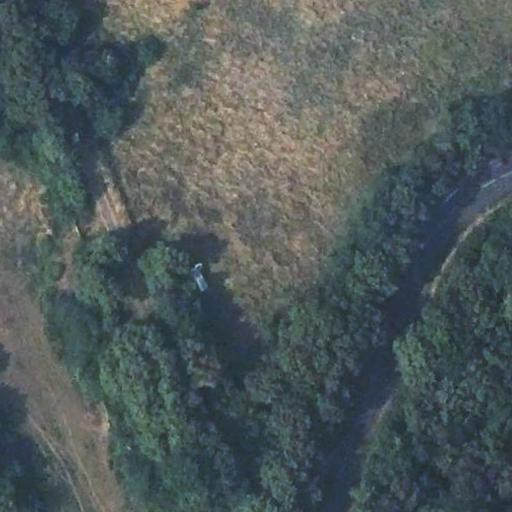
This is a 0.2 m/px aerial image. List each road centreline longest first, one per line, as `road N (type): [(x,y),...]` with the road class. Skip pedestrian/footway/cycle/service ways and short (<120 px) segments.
road 1 (track): [(304,511),(268,491),(186,403),(23,0)]
road 2 (tertiary): [(330,511),(385,344),(437,231),(469,195),(511,170)]
